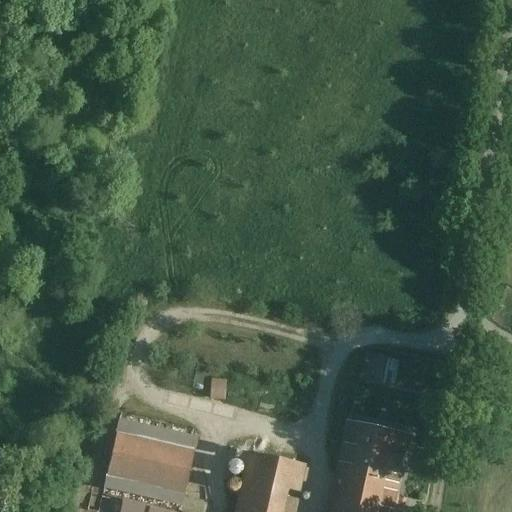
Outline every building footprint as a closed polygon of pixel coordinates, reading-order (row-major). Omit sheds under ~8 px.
[(208,395),(225,396),(226,379),(209,378),(208,395)] [(411,435),(350,422),(335,488),(396,502),(411,435)] [(193,449),(115,431),(105,478),(183,496),(193,449)] [(292,511),(303,465),(249,453),(235,511),(292,511)] [(394,511),(396,502),(335,488),(330,511),(394,511)] [(165,511),(126,503),(124,511),(165,511)]
